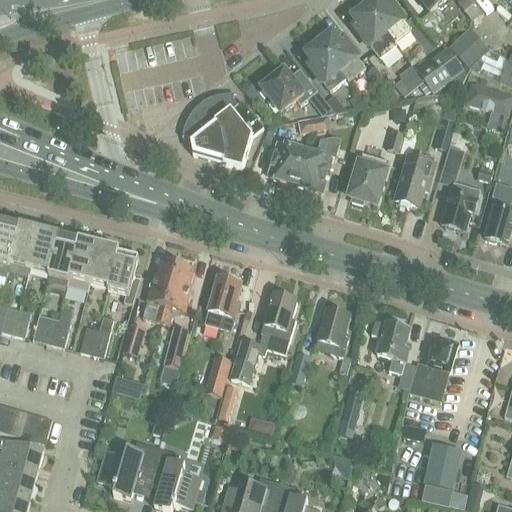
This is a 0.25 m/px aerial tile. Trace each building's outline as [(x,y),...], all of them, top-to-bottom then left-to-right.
[(366,11),(387,37),(390,41),(392,39),(398,47),(414,35),(407,25),(410,22),(393,0),(380,0),(379,1),(366,11)] [(429,17),(438,10),(441,13),(454,3),(452,0),(417,0),(429,16),(429,17)] [(387,37),(366,11),(354,21),(359,27),(354,30),(369,51),(370,50),(377,59),(386,52),(379,43),(387,37)] [(470,34),(451,53),(469,71),(488,53),(470,34)] [(332,37),(319,47),(340,74),(350,88),(367,75),(357,61),(357,60),(344,43),(339,47),(332,37)] [(340,74),(319,47),(306,57),(313,67),(309,70),(323,87),(330,96),(339,89),(333,80),(340,74)] [(435,97),(465,74),(450,53),(419,75),(435,97)] [(511,62),(502,86),(511,90),(511,62)] [(383,80),(375,71),(368,77),(375,86),(383,80)] [(285,74),(261,92),(281,117),(304,99),(285,74)] [(414,93),(401,77),(390,87),(402,103),(414,93)] [(252,88),(244,94),(250,101),(258,95),(252,88)] [(490,114),(507,119),(511,102),(511,101),(471,89),(465,107),(490,114)] [(242,106),(215,127),(216,127),(191,147),(193,159),(223,168),(243,174),(252,141),(264,133),(242,106)] [(447,111),(443,121),(454,124),(457,114),(447,111)] [(329,120),(314,123),(316,134),(331,132),(329,120)] [(314,123),(299,125),(301,137),(316,134),(314,123)] [(391,138),(387,155),(401,159),(408,129),(391,125),(388,137),(391,138)] [(454,129),(442,125),(435,152),(447,156),(454,129)] [(305,156),(295,189),(321,196),(331,163),(330,163),(331,160),(336,161),(341,146),(334,144),(322,146),(317,159),(305,156)] [(295,189),(305,156),(279,148),(269,182),(295,189)] [(410,156),(407,167),(404,176),(395,205),(419,212),(424,194),(427,195),(436,165),(424,161),(410,156)] [(389,167),(377,163),(362,159),(359,168),(349,201),(377,209),(389,167)] [(484,161),(477,184),(490,187),(496,165),(484,161)] [(454,188),(451,198),(442,229),(466,236),(471,219),(474,219),(478,206),(477,206),(480,196),(454,188)] [(511,206),(495,202),(493,211),(484,241),(508,248),(511,234),(511,206)] [(0,267),(9,270),(20,228),(19,228),(19,231),(0,226),(1,224),(0,223),(0,267)] [(40,233),(20,228),(9,270),(8,276),(15,277),(17,269),(30,272),(40,233)] [(49,280),(60,238),(40,233),(30,272),(49,277),(49,280)] [(49,280),(69,285),(80,243),(79,243),(78,246),(59,241),(60,239),(60,238),(49,280)] [(88,296),(90,287),(100,248),(80,243),(69,285),(70,285),(70,283),(83,286),(81,294),(88,296)] [(109,295),(119,256),(119,254),(100,248),(90,287),(108,292),(108,295),(109,295)] [(139,261),(119,256),(109,295),(129,300),(139,261)] [(161,327),(178,269),(162,264),(155,288),(153,287),(147,306),(158,310),(154,325),(161,327)] [(178,269),(161,327),(169,330),(174,314),(185,317),(191,298),(188,297),(195,274),(178,269)] [(208,316),(205,328),(231,335),(235,323),(236,323),(239,310),(236,309),(242,289),(218,282),(208,316)] [(264,330),(266,330),(260,350),(261,351),(261,352),(285,359),(289,347),(290,347),(296,325),(292,324),(297,306),(273,299),(264,330)] [(13,340),(19,315),(8,311),(1,337),(13,340)] [(19,315),(13,340),(25,343),(31,317),(19,315)] [(343,362),(344,360),(350,340),(346,339),(351,321),(327,315),(318,345),(333,350),(330,359),(342,362),(343,362)] [(52,350),(59,325),(47,322),(41,347),(52,350)] [(71,328),(59,325),(52,350),(64,353),(71,328)] [(375,325),(371,340),(382,343),(378,355),(394,359),(389,376),(401,379),(405,367),(409,354),(405,353),(410,335),(386,328),(375,325)] [(142,333),(143,331),(132,328),(125,353),(135,356),(141,333),(142,333)] [(192,336),(174,331),(163,369),(181,374),(192,336)] [(92,360),(98,335),(87,332),(80,357),(92,360)] [(110,338),(98,335),(92,360),(104,363),(110,338)] [(427,370),(423,383),(428,385),(426,389),(436,392),(441,374),(450,377),(458,349),(434,342),(426,370),(427,370)] [(250,388),(261,352),(259,351),(260,350),(242,345),(231,383),(250,388)] [(292,387),(305,391),(314,360),(300,356),(292,387)] [(222,401),(232,365),(215,360),(205,397),(222,401)] [(343,362),(342,362),(338,376),(347,378),(352,362),(344,360),(343,362)] [(144,388),(133,385),(128,401),(139,404),(144,388)] [(228,390),(219,424),(227,426),(236,392),(228,390)] [(346,407),(361,411),(365,395),(351,391),(346,407)] [(18,414),(6,410),(0,431),(0,435),(11,438),(18,414)] [(22,442),(29,417),(18,414),(11,438),(22,442)] [(41,421),(29,417),(22,442),(34,445),(41,421)] [(34,445),(45,449),(53,424),(41,421),(34,445)] [(357,427),(342,423),(338,440),(352,443),(357,427)] [(155,428),(152,437),(161,440),(163,430),(155,428)] [(426,432),(406,428),(403,441),(424,445),(426,432)] [(0,464),(0,468),(37,479),(44,453),(0,441),(0,451),(3,452),(0,464)] [(127,452),(127,453),(125,461),(107,455),(98,487),(116,492),(114,500),(130,505),(133,497),(145,500),(159,453),(137,447),(135,455),(127,452)] [(434,450),(425,489),(453,495),(462,456),(434,450)] [(159,453),(145,500),(157,504),(155,511),(172,511),(174,509),(185,511),(192,511),(201,483),(183,477),(185,469),(177,467),(180,459),(159,453)] [(37,479),(0,468),(0,494),(31,503),(37,479)] [(274,511),(282,489),(260,483),(258,490),(250,488),(248,496),(229,491),(223,511),(274,511)] [(274,511),(306,511),(308,505),(300,503),(303,495),(282,489),(274,511)] [(0,494),(0,511),(28,511),(31,503),(0,494)]
